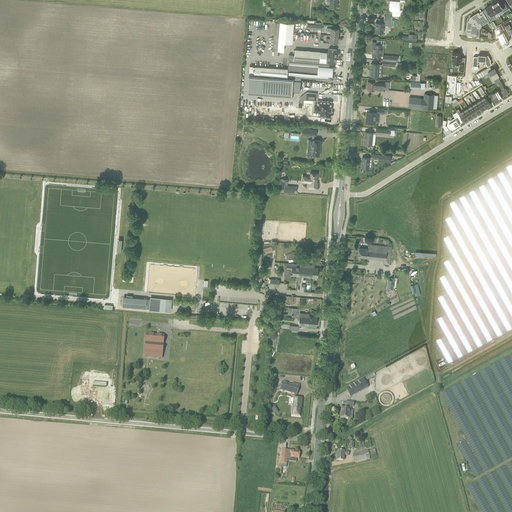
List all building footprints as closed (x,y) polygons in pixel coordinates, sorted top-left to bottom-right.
[(326,0),(327,1),(329,2),(328,8),(336,9),(336,0),(326,0)] [(497,0),(492,4),(497,12),(501,9),(503,12),(508,9),(504,3),(501,5),(498,0),(497,0)] [(399,10),(399,2),(390,1),(389,11),(393,11),(392,15),(401,16),(401,13),(402,13),(402,10),(399,10)] [(493,14),(497,12),(492,4),(486,8),(489,13),(486,14),(490,22),(496,18),(493,14)] [(470,17),(469,19),(481,27),(482,26),(480,23),(487,18),(483,13),(480,15),(479,13),(478,12),(470,17)] [(392,20),(384,19),(383,23),(375,22),(375,32),(383,33),(383,26),(391,26),(392,20)] [(467,21),(466,31),(467,32),(470,32),(469,36),(476,36),(477,28),(480,28),(481,27),(469,19),(467,22),(467,21)] [(283,43),(292,44),(293,24),(277,23),(275,23),(273,51),(275,51),(283,51),(283,43)] [(447,25),(438,24),(438,30),(436,30),(436,33),(442,33),(442,30),(447,31),(447,25)] [(501,24),(497,26),(500,33),(498,34),(498,35),(499,38),(500,38),(504,45),(509,42),(509,41),(508,39),(509,38),(501,24)] [(330,31),(329,35),(338,36),(338,29),(326,28),(326,30),(330,31)] [(372,42),(371,49),(372,49),(372,55),(381,56),(382,45),(384,45),(385,45),(386,41),(377,40),(376,42),(372,42)] [(327,49),(327,52),(326,62),(329,63),(335,63),(335,61),(336,49),(331,49),(327,49)] [(287,74),(287,76),(300,77),(328,79),(328,75),(330,75),(331,67),(329,67),(329,63),(326,62),(327,52),(294,50),(294,56),(289,55),(289,58),(288,58),(287,69),(287,74)] [(433,51),(426,50),(426,56),(423,56),(422,63),(432,64),(433,51)] [(446,52),(439,51),(438,62),(445,62),(445,66),(448,66),(449,59),(445,58),(446,52)] [(452,52),(452,58),(452,62),(457,63),(457,66),(459,66),(459,70),(464,70),(464,63),(461,63),(462,56),(460,56),(460,52),(452,52)] [(474,56),(473,62),(478,63),(478,61),(480,61),(484,61),(487,67),(492,64),(490,61),(491,61),(488,55),(481,55),(481,57),(474,56)] [(370,76),(375,76),(378,76),(379,64),(371,64),(370,76)] [(250,66),(249,76),(287,79),(287,76),(287,74),(287,69),(250,66)] [(490,66),(476,74),(479,78),(488,73),(492,80),(492,81),(494,80),(498,78),(499,77),(497,72),(495,67),(492,69),(490,66)] [(457,76),(448,75),(448,81),(450,81),(449,92),(455,92),(455,94),(460,94),(461,82),(456,82),(457,76)] [(249,76),(247,92),(291,95),(291,92),(295,92),(299,92),(300,77),(287,76),(287,79),(249,76)] [(384,83),(367,81),(367,89),(380,91),(380,88),(384,88),(384,83)] [(493,93),(488,95),(492,103),(496,100),(496,101),(500,99),(500,98),(509,94),(505,88),(502,90),(499,91),(498,90),(493,93)] [(299,92),(295,92),(306,105),(314,106),(313,116),(332,117),(333,111),(331,111),(332,107),(331,107),(332,101),(322,100),(323,94),(305,92),(302,95),(299,92)] [(409,97),(409,107),(433,109),(434,94),(424,93),(424,98),(409,97)] [(486,97),(481,100),(486,108),(491,105),(486,97)] [(481,100),(477,102),(482,111),(486,108),(481,100)] [(477,102),(472,105),(477,113),(482,111),(477,102)] [(472,105),(468,108),(473,116),(477,113),(472,105)] [(468,108),(464,110),(469,119),(473,116),(468,108)] [(366,122),(371,123),(371,124),(378,124),(379,113),(387,114),(387,110),(377,109),(377,112),(367,112),(366,122)] [(464,110),(459,113),(464,121),(469,119),(464,110)] [(447,126),(446,126),(449,129),(449,131),(458,126),(458,125),(459,125),(460,125),(459,123),(463,121),(457,112),(453,114),(455,118),(451,120),(448,119),(447,126)] [(363,144),(368,145),(371,145),(373,133),(365,132),(363,144)] [(321,140),(312,139),(311,145),(309,144),(308,150),(311,150),(310,155),(319,156),(321,140)] [(370,158),(367,158),(362,157),(361,167),(363,168),(363,172),(372,173),(373,164),(369,164),(370,158)] [(306,181),(306,182),(309,182),(309,185),(309,187),(308,189),(317,189),(317,188),(318,182),(317,182),(317,181),(318,173),(310,173),(310,177),(306,177),(306,181)] [(281,179),(280,192),(292,193),(292,186),(287,186),(287,179),(281,179)] [(368,249),(364,248),(359,248),(358,257),(363,257),(383,259),(383,264),(389,265),(390,260),(391,247),(368,244),(368,249)] [(298,251),(286,254),(286,256),(287,259),(300,256),(298,251)] [(290,276),(291,275),(298,276),(299,264),(292,263),(285,263),(284,276),(290,276)] [(298,276),(312,277),(312,272),(307,272),(308,270),(306,270),(307,265),(299,264),(298,276)] [(312,272),(312,277),(317,278),(318,268),(313,267),(313,266),(307,265),(306,270),(308,270),(307,272),(312,272)] [(122,301),(122,307),(133,308),(133,312),(145,313),(145,309),(149,309),(149,310),(170,312),(171,299),(150,298),(150,300),(146,300),(147,298),(126,297),(125,302),(122,301)] [(292,308),(291,316),(299,316),(302,316),(303,316),(302,317),(307,318),(307,322),(308,322),(308,326),(316,327),(317,317),(309,316),(309,314),(298,313),(299,309),(292,308)] [(299,316),(298,325),(308,326),(308,322),(307,322),(307,318),(302,317),(303,316),(302,316),(299,316)] [(146,334),(144,357),(162,358),(164,336),(146,334)] [(363,379),(346,389),(350,397),(368,388),(363,379)] [(282,382),(279,390),(297,395),(299,389),(292,387),(292,385),(282,382)] [(292,407),(291,416),(300,416),(300,409),(301,409),(302,399),(296,398),(296,395),(294,394),(293,398),(293,399),(293,401),(292,405),(292,407)] [(354,402),(351,402),(346,402),(346,406),(347,406),(346,409),(341,409),(340,418),(348,419),(350,406),(353,406),(354,402)] [(295,451),(282,450),(280,464),(286,465),(287,457),(299,458),(299,452),(295,452),(295,451)] [(336,460),(341,461),(343,461),(343,455),(348,456),(349,452),(344,452),(337,451),(336,460)] [(352,455),(354,463),(369,459),(368,451),(352,455)]
